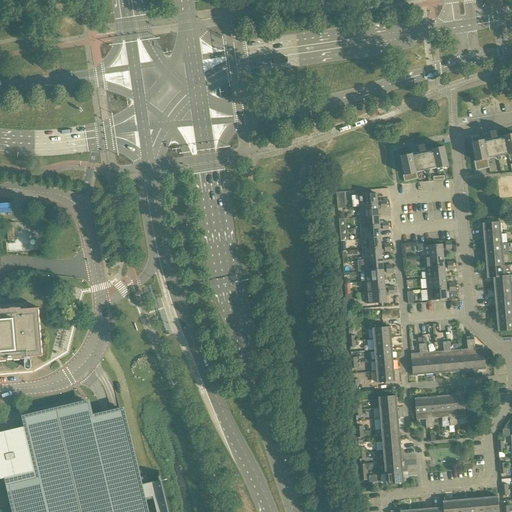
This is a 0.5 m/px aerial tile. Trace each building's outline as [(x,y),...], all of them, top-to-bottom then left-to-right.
[(504,137),(494,140),(497,156),(507,154),(508,155),(504,135),(503,135),(504,137)] [(483,139),(472,142),(476,161),(487,159),(483,139)] [(483,139),(487,159),(487,158),(497,156),(494,140),(484,142),(483,139)] [(433,151),(423,154),(426,170),(436,167),(436,168),(448,166),(444,146),(432,149),(433,151)] [(412,153),(400,156),(405,175),(416,173),(416,172),(426,170),(423,154),(413,156),(412,153)] [(344,192),(337,193),(337,201),(345,200),(344,192)] [(377,194),(353,196),(354,207),(359,206),(378,205),(377,194)] [(378,205),(359,206),(360,217),(379,216),(378,205)] [(379,216),(360,217),(361,228),(380,227),(379,216)] [(500,221),(482,223),(483,234),(501,233),(500,221)] [(15,222),(6,223),(8,241),(16,240),(15,222)] [(380,227),(361,228),(362,239),(381,237),(380,227)] [(501,233),(483,234),(484,245),(502,244),(501,233)] [(381,237),(362,239),(363,250),(381,248),(381,237)] [(425,243),(417,244),(418,251),(424,250),(424,257),(444,255),(443,244),(425,245),(425,243)] [(502,244),(484,245),(485,256),(503,254),(502,244)] [(381,248),(363,250),(364,260),(382,259),(381,248)] [(503,254),(485,256),(486,267),(504,265),(503,254)] [(444,255),(424,257),(425,268),(445,266),(444,255)] [(382,259),(364,260),(365,271),(383,269),(382,259)] [(504,265),(486,267),(487,278),(493,277),(505,276),(505,275),(504,265)] [(445,266),(425,268),(426,278),(446,277),(445,266)] [(383,269),(365,271),(365,282),(384,280),(383,269)] [(493,277),(494,288),(511,286),(511,284),(511,275),(505,275),(505,276),(493,277)] [(446,277),(426,278),(427,289),(447,287),(446,277)] [(384,280),(365,282),(366,293),(385,291),(384,280)] [(349,285),(352,295),(357,294),(355,284),(349,285)] [(511,286),(494,288),(495,299),(511,297),(511,286)] [(447,287),(427,289),(428,301),(448,299),(447,287)] [(385,291),(366,293),(367,304),(386,302),(385,291)] [(511,297),(495,299),(496,309),(511,307),(511,297)] [(0,361),(25,359),(25,367),(26,368),(27,369),(28,369),(29,369),(30,369),(31,368),(32,367),(32,366),(31,357),(43,356),(39,308),(29,309),(28,301),(5,303),(0,303),(0,361)] [(511,307),(496,309),(497,320),(511,318),(511,307)] [(511,318),(497,320),(498,331),(511,330),(511,318)] [(390,327),(372,328),(373,339),(391,338),(390,327)] [(391,338),(373,339),(374,350),(392,348),(391,338)] [(467,349),(459,350),(461,371),(473,370),(471,340),(467,340),(467,349)] [(474,340),(471,340),(473,370),(486,369),(484,347),(475,348),(474,340)] [(443,351),(435,352),(437,373),(449,372),(447,342),(443,342),(443,351)] [(450,342),(447,342),(449,372),(461,371),(459,350),(451,350),(450,342)] [(419,353),(411,354),(413,375),(425,374),(423,344),(419,345),(419,353)] [(426,344),(423,344),(425,374),(437,373),(435,352),(427,353),(426,344)] [(392,348),(374,350),(375,361),(393,359),(392,348)] [(393,359),(375,361),(376,372),(394,370),(393,359)] [(394,370),(376,372),(377,383),(395,381),(394,370)] [(464,394),(451,395),(454,426),(455,426),(456,432),(459,432),(459,426),(458,426),(457,417),(466,416),(464,394)] [(105,398),(17,420),(30,478),(4,484),(11,511),(171,511),(164,480),(143,486),(120,395),(105,398)] [(397,395),(378,397),(380,408),(398,407),(397,395)] [(451,395),(439,396),(441,418),(449,418),(450,426),(454,426),(451,395)] [(439,396),(427,397),(430,428),(434,428),(433,419),(441,418),(439,396)] [(427,397),(415,398),(417,420),(425,419),(426,428),(430,428),(427,397)] [(380,408),(377,408),(378,419),(380,419),(399,417),(398,407),(380,408)] [(399,417),(380,419),(381,430),(399,428),(399,417)] [(399,428),(381,430),(382,440),(400,439),(399,428)] [(501,436),(498,436),(499,447),(505,447),(508,446),(507,442),(504,442),(504,441),(502,442),(501,436)] [(400,439),(382,440),(383,451),(401,450),(400,439)] [(401,450),(383,451),(384,462),(400,461),(402,460),(401,450)] [(400,461),(384,462),(385,473),(403,471),(402,460),(400,461)] [(403,471),(385,473),(386,484),(404,483),(403,471)] [(499,511),(498,496),(486,497),(487,511),(499,511)] [(487,511),(486,497),(476,498),(476,511),(487,511)] [(476,511),(476,498),(465,499),(466,511),(476,511)] [(466,511),(465,499),(454,500),(455,511),(466,511)] [(455,511),(454,500),(443,501),(443,507),(444,507),(444,511),(455,511)]
